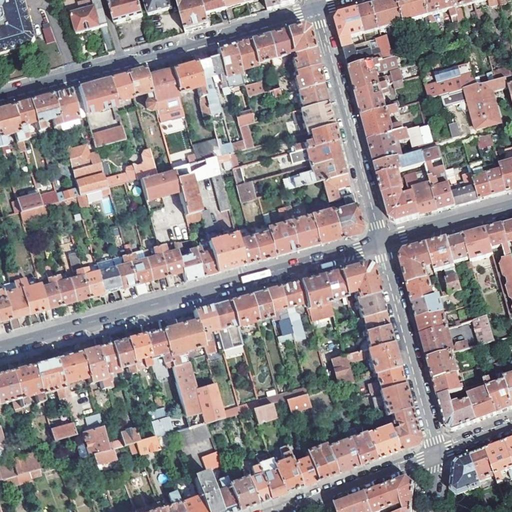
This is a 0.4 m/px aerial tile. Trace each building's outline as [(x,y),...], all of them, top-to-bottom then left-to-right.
[(0,0),(0,54),(37,44),(24,0),(0,0)] [(71,9),(78,34),(101,28),(108,54),(116,52),(101,0),(89,0),(72,5),(71,9)] [(110,4),(115,24),(144,16),(142,12),(139,0),(120,0),(121,0),(110,4)] [(139,0),(142,12),(147,11),(148,14),(172,7),(170,0),(139,0)] [(193,0),(185,2),(183,0),(177,0),(186,32),(196,30),(210,26),(207,14),(203,0),(193,0)] [(224,0),(203,0),(207,14),(227,9),(224,0)] [(248,3),(247,0),(224,0),(227,9),(248,3)] [(265,0),(268,10),(278,7),(282,6),(280,0),(265,0)] [(404,23),(397,0),(394,0),(384,3),(373,6),(379,30),(404,23)] [(433,32),(424,0),(397,0),(404,23),(425,18),(429,33),(433,32)] [(435,17),(434,15),(452,10),(451,13),(454,23),(459,22),(453,0),(424,0),(433,32),(434,35),(440,33),(436,18),(435,17)] [(460,23),(465,22),(461,8),(475,4),(473,0),(453,0),(459,22),(460,23)] [(379,30),(373,6),(370,7),(358,10),(364,34),(379,30)] [(477,11),(481,25),(487,24),(483,9),(477,11)] [(339,15),(336,22),(343,49),(354,46),(352,38),(364,34),(358,10),(354,11),(339,15)] [(288,29),(284,30),(291,51),(292,55),(294,55),(313,49),(309,33),(308,29),(301,26),(288,29)] [(45,30),(49,44),(56,42),(52,28),(45,30)] [(266,35),(272,60),(286,56),(286,55),(288,54),(288,52),(291,51),(284,30),(281,31),(266,35)] [(249,40),(256,64),(268,61),(268,58),(270,57),(270,60),(272,60),(266,35),(262,36),(249,40)] [(393,58),(387,37),(376,40),(383,61),(388,60),(393,58)] [(232,44),(240,70),(242,70),(243,73),(246,72),(245,69),(257,66),(256,64),(249,40),(236,43),(232,44)] [(383,61),(376,40),(354,46),(357,56),(366,53),(370,64),(383,61)] [(229,45),(218,49),(219,56),(228,89),(235,88),(233,83),(232,77),(241,74),(240,70),(232,44),(229,45)] [(354,46),(343,49),(346,59),(349,70),(370,64),(366,53),(357,56),(354,46)] [(313,49),(294,55),(294,57),(291,58),(292,60),(291,61),(294,74),(318,68),(314,54),(313,49)] [(219,56),(207,59),(212,77),(219,75),(222,89),(222,90),(223,97),(230,95),(228,89),(219,56)] [(352,82),(355,95),(390,86),(394,85),(403,82),(400,71),(390,73),(391,78),(383,80),(382,75),(376,77),(376,74),(398,68),(395,57),(393,58),(387,60),(383,61),(370,64),(349,70),(352,82)] [(207,59),(195,63),(209,115),(211,122),(221,120),(214,92),(211,91),(210,85),(212,85),(210,80),(213,80),(212,77),(207,59)] [(171,69),(177,94),(197,88),(199,98),(197,98),(198,104),(199,104),(202,117),(209,115),(195,63),(171,69)] [(426,88),(428,100),(465,90),(476,87),(471,64),(458,67),(461,78),(437,84),(437,85),(426,88)] [(461,78),(458,67),(434,73),(437,84),(461,78)] [(294,74),(292,74),(293,77),(295,76),(296,79),(294,80),(297,91),(298,91),(322,84),(319,72),(318,68),(294,74)] [(136,71),(127,74),(133,97),(145,93),(147,100),(144,104),(145,108),(150,111),(155,110),(154,103),(146,76),(144,69),(136,71)] [(171,69),(146,76),(154,103),(178,96),(177,94),(171,69)] [(511,70),(494,76),(496,81),(505,79),(506,79),(511,77),(511,70)] [(118,76),(108,79),(114,103),(130,99),(131,106),(135,105),(133,97),(127,74),(118,76)] [(233,83),(242,81),(241,74),(232,77),(233,83)] [(78,87),(85,115),(115,106),(114,103),(108,79),(82,86),(78,87)] [(499,124),(491,94),(508,89),(507,86),(506,79),(505,79),(496,81),(477,86),(488,128),(499,124)] [(403,82),(394,85),(395,91),(405,88),(403,82)] [(244,88),(247,98),(264,94),(261,85),(257,86),(257,84),(244,88)] [(322,84),(298,91),(303,110),(327,103),(324,89),(322,84)] [(391,90),(390,86),(355,95),(359,106),(362,119),(392,110),(391,106),(385,107),(381,94),(387,93),(386,91),(391,90)] [(488,128),(477,86),(476,87),(465,90),(477,131),(488,128)] [(51,94),(59,124),(67,122),(78,118),(70,90),(51,94)] [(36,125),(38,131),(44,130),(42,123),(51,120),(53,127),(60,125),(59,124),(51,94),(41,98),(29,101),(36,125)] [(12,105),(22,144),(27,143),(23,129),(36,125),(29,101),(25,102),(12,105)] [(292,113),(295,122),(303,120),(306,133),(333,126),(332,121),(327,103),(303,110),(292,113)] [(2,108),(0,108),(0,142),(1,145),(5,143),(3,135),(13,132),(19,154),(25,152),(22,144),(12,105),(2,108)] [(157,118),(165,115),(163,108),(155,110),(157,118)] [(392,110),(362,119),(365,130),(368,143),(413,130),(411,124),(392,129),(390,119),(400,116),(398,109),(392,110)] [(247,125),(254,123),(251,111),(236,115),(239,127),(246,126),(247,125)] [(458,121),(448,123),(451,137),(460,135),(458,121)] [(60,125),(61,130),(68,128),(67,122),(59,124),(60,125)] [(245,150),(253,148),(247,125),(246,126),(239,127),(243,143),(245,150)] [(333,126),(306,133),(307,137),(310,136),(312,141),(303,144),(303,145),(293,148),(294,153),(338,142),(333,126)] [(415,130),(413,130),(368,143),(372,155),(375,168),(403,160),(399,143),(402,145),(410,142),(413,150),(420,148),(432,145),(427,126),(426,127),(415,130)] [(121,127),(91,135),(94,148),(102,146),(124,140),(121,127)] [(216,139),(192,146),(196,164),(215,159),(221,157),(218,148),(216,139)] [(463,143),(471,170),(478,168),(480,163),(484,162),(477,139),(463,143)] [(338,142),(294,153),(289,155),(291,163),(307,159),(310,167),(342,158),(341,154),(338,142)] [(233,154),(245,150),(243,143),(231,146),(233,154)] [(231,146),(231,145),(218,148),(221,157),(229,155),(233,154),(231,146)] [(85,146),(67,151),(77,190),(79,196),(84,195),(102,190),(105,189),(104,184),(96,155),(88,157),(85,146)] [(431,184),(438,213),(452,209),(456,208),(450,187),(449,186),(439,189),(437,184),(448,181),(440,150),(423,154),(426,165),(427,171),(431,184)] [(125,171),(127,177),(104,184),(105,189),(109,188),(140,179),(154,176),(148,151),(143,153),(141,156),(143,163),(140,167),(136,168),(132,166),(126,168),(123,166),(121,168),(125,171)] [(501,172),(507,194),(511,192),(511,163),(503,166),(501,161),(504,160),(502,151),(496,153),(501,172)] [(403,160),(375,168),(376,173),(378,179),(398,173),(426,165),(423,154),(403,160)] [(216,165),(230,161),(229,155),(221,157),(215,159),(216,165)] [(292,182),(293,189),(321,181),(346,174),(343,163),(342,158),(310,167),(311,172),(288,179),(289,183),(292,182)] [(199,211),(200,211),(192,182),(213,177),(219,175),(216,165),(215,159),(196,164),(172,170),(179,193),(185,215),(199,211)] [(239,168),(231,170),(236,187),(243,185),(239,168)] [(154,176),(140,179),(149,212),(163,208),(161,198),(179,193),(172,170),(154,176)] [(427,171),(404,177),(407,187),(404,188),(405,191),(411,190),(431,184),(427,171)] [(488,176),(493,197),(503,195),(507,194),(501,172),(490,175),(489,172),(487,173),(488,176)] [(398,173),(378,179),(379,183),(384,197),(401,192),(404,192),(398,173)] [(346,174),(321,181),(325,199),(327,204),(338,201),(338,200),(335,190),(349,186),(346,174)] [(450,187),(456,208),(459,207),(479,201),(473,180),(471,174),(464,176),(465,183),(450,187)] [(213,177),(222,213),(228,211),(219,175),(213,177)] [(473,180),(479,201),(490,198),(493,197),(488,176),(473,180)] [(243,185),(236,187),(240,204),(250,201),(254,200),(250,184),(243,185)] [(431,184),(411,190),(413,196),(419,218),(424,217),(433,214),(438,213),(431,184)] [(350,190),(349,186),(335,190),(338,200),(344,198),(352,196),(350,190)] [(36,190),(24,193),(26,199),(37,196),(36,190)] [(77,197),(79,196),(77,190),(56,196),(58,202),(63,201),(77,197)] [(403,199),(401,192),(384,197),(385,202),(390,221),(393,222),(397,224),(419,218),(413,196),(403,199)] [(40,207),(58,202),(56,196),(56,195),(38,200),(40,207)] [(81,210),(88,208),(84,195),(79,196),(77,197),(78,202),(81,210)] [(16,202),(19,213),(40,207),(38,200),(37,196),(26,199),(16,202)] [(352,196),(344,198),(347,208),(329,213),(337,241),(346,238),(357,235),(361,229),(352,196)] [(63,201),(64,206),(78,202),(77,197),(63,201)] [(325,199),(320,201),(322,210),(328,208),(327,204),(325,199)] [(290,214),(289,208),(283,209),(295,252),(306,249),(317,246),(309,217),(290,223),(288,215),(289,215),(290,214)] [(295,252),(283,209),(277,211),(278,217),(280,218),(282,217),(284,224),(265,229),(266,234),(274,258),(285,255),(295,252)] [(187,223),(202,219),(200,213),(199,211),(185,215),(187,223)] [(202,219),(205,233),(208,233),(218,230),(215,222),(211,223),(207,211),(200,213),(202,219)] [(329,213),(329,211),(309,217),(317,246),(322,245),(337,241),(329,213)] [(511,244),(511,222),(506,224),(502,225),(508,245),(511,244)] [(511,260),(508,245),(502,225),(499,226),(485,230),(491,249),(503,246),(502,249),(505,259),(502,260),(503,263),(501,267),(504,277),(507,279),(509,285),(507,288),(510,299),(511,299),(511,260)] [(491,249),(485,230),(481,231),(463,236),(470,259),(471,262),(493,256),(491,249)] [(274,258),(266,234),(250,238),(257,263),(265,261),(274,258)] [(237,242),(235,235),(210,242),(208,242),(210,252),(216,274),(229,271),(243,267),(237,242)] [(453,264),(470,259),(463,236),(450,240),(447,241),(453,264)] [(257,263),(250,238),(237,242),(243,267),(246,266),(257,263)] [(453,264),(447,241),(431,245),(428,246),(435,269),(436,273),(445,271),(447,276),(446,279),(450,292),(442,294),(443,297),(461,292),(453,264)] [(181,251),(179,243),(173,244),(174,249),(175,252),(176,254),(178,254),(178,252),(181,251)] [(166,277),(181,273),(177,258),(176,254),(175,252),(166,254),(163,246),(158,247),(166,277)] [(401,256),(399,259),(407,286),(428,280),(426,271),(435,269),(428,246),(424,247),(423,248),(416,249),(403,253),(401,256)] [(154,249),(156,256),(148,259),(145,260),(151,282),(166,277),(158,247),(154,249)] [(216,274),(210,252),(201,255),(199,247),(193,249),(202,278),(214,275),(216,274)] [(202,278),(193,249),(186,251),(187,255),(177,258),(181,273),(184,283),(193,281),(202,278)] [(134,263),(132,254),(127,256),(138,296),(147,293),(145,283),(151,282),(145,260),(143,260),(134,263)] [(138,296),(127,256),(121,257),(123,265),(114,268),(120,290),(126,289),(129,298),(138,296)] [(81,270),(78,257),(70,259),(74,272),(76,272),(77,278),(69,280),(75,303),(89,299),(81,270)] [(121,257),(112,260),(114,268),(123,265),(121,257)] [(338,271),(345,295),(354,293),(356,300),(379,294),(373,274),(372,268),(365,264),(343,270),(338,271)] [(97,272),(95,266),(81,270),(89,299),(103,295),(97,272)] [(120,290),(114,268),(97,272),(103,295),(120,290)] [(46,311),(39,284),(27,288),(21,270),(16,271),(17,277),(28,316),(46,311)] [(321,276),(329,303),(346,298),(345,295),(338,271),(325,275),(321,276)] [(52,277),(51,272),(45,273),(47,279),(38,281),(39,284),(46,311),(61,307),(52,277)] [(69,280),(67,273),(52,277),(61,307),(75,303),(69,280)] [(326,316),(332,314),(329,303),(321,276),(304,281),(300,282),(306,307),(307,310),(323,305),(326,316)] [(28,316),(17,277),(6,280),(10,291),(2,293),(10,321),(13,331),(21,329),(18,318),(28,316)] [(428,280),(407,286),(411,301),(412,305),(437,299),(436,296),(434,297),(429,280),(428,280)] [(295,283),(278,288),(292,335),(301,332),(300,326),(301,326),(298,316),(295,314),(291,315),(289,311),(288,309),(302,305),(303,307),(306,307),(300,282),(295,283)] [(267,291),(263,292),(271,319),(272,321),(277,320),(276,316),(280,315),(281,319),(278,323),(284,346),(294,343),(292,335),(278,288),(267,291)] [(2,293),(1,290),(0,290),(0,323),(10,321),(2,293)] [(251,296),(249,296),(256,323),(271,319),(263,292),(251,296)] [(356,300),(356,303),(354,304),(355,306),(357,306),(360,319),(384,312),(380,299),(379,294),(356,300)] [(229,302),(237,328),(256,323),(249,296),(231,301),(229,302)] [(437,299),(412,305),(413,310),(416,321),(443,313),(439,298),(437,299)] [(213,306),(210,307),(217,334),(222,352),(232,349),(229,339),(234,338),(237,347),(242,346),(237,328),(229,302),(213,306)] [(206,308),(193,312),(196,321),(203,348),(207,361),(214,358),(209,341),(208,341),(206,334),(213,332),(214,335),(217,334),(210,307),(206,308)] [(360,319),(354,320),(355,326),(364,324),(366,330),(364,331),(364,333),(388,327),(385,316),(384,312),(360,319)] [(443,313),(416,321),(417,325),(421,337),(447,329),(443,313)] [(468,317),(470,323),(473,322),(478,321),(477,315),(468,317)] [(493,343),(486,319),(478,321),(473,322),(478,340),(480,346),(493,343)] [(176,327),(161,331),(171,369),(188,429),(190,429),(204,425),(223,420),(221,413),(214,386),(197,390),(195,384),(192,385),(186,365),(188,364),(187,362),(186,362),(184,356),(187,355),(186,353),(190,352),(203,348),(196,321),(176,327)] [(364,333),(355,336),(356,341),(361,340),(363,338),(365,338),(369,350),(392,344),(389,332),(388,327),(364,333)] [(447,329),(421,337),(422,341),(427,361),(452,354),(468,349),(466,342),(456,345),(455,347),(455,349),(453,350),(447,329)] [(161,331),(142,336),(153,374),(155,381),(168,378),(166,370),(171,369),(161,331)] [(142,336),(127,340),(133,365),(137,364),(136,362),(143,360),(147,376),(153,374),(142,336)] [(127,340),(111,345),(118,370),(128,367),(130,376),(136,374),(133,365),(127,340)] [(478,340),(466,342),(468,349),(480,346),(478,340)] [(364,358),(368,357),(373,375),(399,368),(397,362),(392,344),(369,350),(344,357),(346,365),(363,360),(364,358)] [(111,345),(96,349),(107,389),(107,390),(112,389),(108,376),(119,373),(118,370),(111,345)] [(96,349),(81,353),(88,379),(89,385),(99,382),(101,391),(107,389),(96,349)] [(193,360),(190,352),(186,353),(187,355),(184,356),(186,362),(187,362),(193,360)] [(61,359),(54,361),(61,386),(88,379),(81,353),(61,359)] [(452,354),(427,361),(431,376),(433,381),(456,375),(460,374),(459,371),(456,372),(452,354)] [(331,360),(339,387),(352,384),(346,365),(344,357),(344,356),(331,360)] [(54,361),(32,367),(41,397),(56,392),(59,404),(65,402),(61,386),(54,361)] [(32,367),(11,373),(21,409),(27,408),(25,400),(34,397),(36,405),(42,403),(41,397),(32,367)] [(399,368),(373,375),(374,378),(376,377),(378,384),(380,392),(404,386),(400,373),(399,368)] [(11,373),(0,375),(0,405),(11,402),(14,413),(21,412),(21,409),(11,373)] [(503,413),(511,409),(503,379),(502,374),(496,377),(498,385),(491,388),(488,380),(483,381),(483,385),(496,415),(503,413)] [(436,394),(437,398),(447,396),(461,392),(460,388),(456,375),(433,381),(436,394)] [(511,409),(511,376),(503,379),(511,409)] [(482,378),(463,384),(466,390),(470,389),(477,387),(483,385),(483,381),(482,378)] [(370,395),(379,392),(380,392),(378,384),(367,387),(370,395)] [(486,419),(496,415),(483,385),(477,387),(479,392),(472,395),(470,389),(466,390),(464,391),(468,402),(477,422),(486,419)] [(380,392),(379,392),(383,408),(386,416),(391,415),(410,410),(405,391),(404,386),(380,392)] [(309,396),(307,388),(291,393),(294,400),(305,397),(309,396)] [(379,392),(370,395),(374,410),(383,408),(379,392)] [(277,397),(279,404),(286,402),(294,400),(291,393),(277,397)] [(437,398),(446,428),(452,432),(463,428),(477,422),(468,402),(458,406),(457,404),(452,406),(447,396),(437,398)] [(277,397),(257,402),(260,409),(269,407),(279,404),(277,397)] [(286,402),(290,414),(309,409),(305,397),(294,400),(286,402)] [(154,401),(157,411),(163,409),(161,399),(154,401)] [(238,408),(240,415),(251,412),(260,409),(257,402),(238,408)] [(251,412),(255,425),(274,420),(269,407),(260,409),(251,412)] [(240,415),(238,408),(221,413),(223,420),(240,415)] [(383,408),(374,410),(376,419),(386,416),(383,408)] [(157,411),(147,414),(152,432),(154,439),(171,434),(167,418),(166,419),(163,409),(157,411)] [(410,410),(391,415),(393,422),(390,423),(392,426),(394,426),(395,429),(389,431),(397,452),(414,446),(418,439),(411,413),(410,410)] [(85,444),(89,456),(91,456),(108,451),(106,444),(98,415),(84,419),(87,428),(84,429),(85,431),(82,432),(85,444)] [(70,418),(48,424),(50,432),(72,426),(70,418)] [(190,429),(195,443),(210,438),(204,425),(190,429)] [(72,426),(50,432),(53,442),(75,436),(72,426)] [(389,431),(387,427),(364,435),(373,461),(392,454),(397,452),(389,431)] [(174,433),(180,449),(195,443),(190,429),(188,429),(174,433)] [(122,431),(119,432),(121,440),(123,447),(134,444),(138,443),(137,436),(135,430),(122,434),(122,431)] [(152,432),(144,434),(146,441),(154,439),(152,432)] [(144,434),(137,436),(138,443),(146,441),(144,434)] [(364,435),(364,434),(347,441),(357,467),(371,462),(373,461),(364,435)] [(134,444),(138,456),(158,450),(154,439),(146,441),(138,443),(134,444)] [(106,444),(108,451),(111,450),(123,447),(121,440),(106,444)] [(357,467),(347,441),(325,449),(335,475),(353,469),(357,467)] [(330,477),(335,475),(325,449),(324,446),(310,452),(307,444),(305,445),(304,442),(301,443),(307,459),(316,482),(330,477)] [(79,459),(89,456),(85,444),(79,446),(77,448),(77,451),(79,459)] [(511,479),(511,465),(504,444),(493,448),(485,451),(494,477),(497,485),(503,483),(500,475),(509,472),(511,480),(511,479)] [(287,455),(285,448),(278,450),(283,462),(272,467),(283,495),(287,493),(300,488),(291,465),(287,455)] [(91,456),(95,467),(115,461),(111,450),(108,451),(91,456)] [(494,477),(485,451),(473,456),(470,457),(479,483),(494,477)] [(201,459),(206,471),(220,466),(215,453),(201,459)] [(13,464),(16,476),(28,473),(38,471),(33,455),(12,462),(13,464)] [(454,467),(452,491),(457,496),(470,491),(470,492),(481,488),(479,483),(470,457),(466,458),(459,461),(454,467)] [(316,482),(307,459),(291,465),(300,488),(304,487),(316,482)] [(272,467),(270,462),(256,467),(269,500),(278,496),(283,495),(272,467)] [(0,467),(0,480),(1,480),(14,477),(16,476),(13,464),(0,467)] [(259,504),(269,500),(256,467),(250,469),(254,478),(246,481),(255,505),(259,504)] [(28,473),(30,479),(39,476),(38,471),(28,473)] [(17,485),(31,482),(30,479),(28,473),(16,476),(14,477),(17,485)] [(236,511),(251,506),(255,505),(246,481),(245,479),(233,483),(230,473),(223,476),(224,479),(236,511)] [(217,511),(220,511),(214,494),(211,485),(207,474),(199,477),(192,480),(199,497),(204,511),(217,511)] [(2,485),(12,509),(22,506),(14,486),(17,485),(14,477),(1,480),(2,485)] [(236,511),(224,479),(218,481),(218,482),(220,488),(223,489),(223,490),(214,494),(220,511),(236,511)] [(385,489),(393,510),(404,506),(405,511),(412,511),(415,486),(407,481),(389,487),(385,489)] [(218,482),(211,485),(214,494),(223,490),(223,489),(220,488),(218,482)] [(366,496),(372,511),(387,511),(393,510),(385,489),(376,492),(366,496)] [(181,511),(178,504),(174,492),(167,495),(169,503),(173,506),(159,510),(159,511),(181,511)] [(337,511),(372,511),(366,496),(350,502),(336,507),(337,511)] [(204,511),(199,497),(178,504),(181,511),(204,511)] [(159,511),(159,510),(157,503),(151,505),(153,511),(151,511),(141,511),(140,509),(135,511),(134,511),(159,511)]
